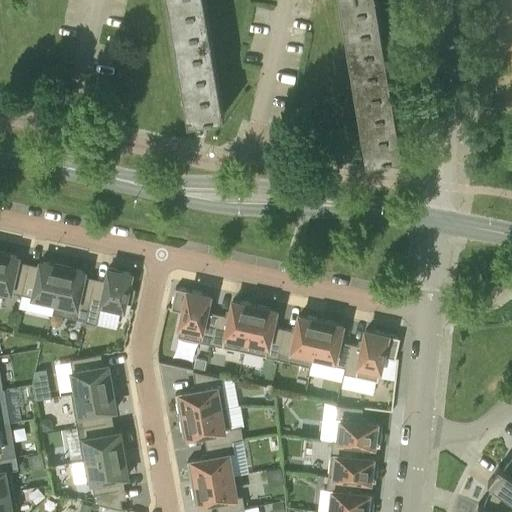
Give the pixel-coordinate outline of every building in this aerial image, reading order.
[(169,0),(189,119),(224,113),(204,0),(169,0)] [(340,0),(367,158),(403,152),(402,151),(376,0),(340,0)] [(19,256),(0,251),(0,289),(21,294),(27,269),(16,266),(18,257),(19,257),(19,256)] [(62,266),(40,261),(39,262),(40,262),(38,271),(27,269),(21,294),(54,301),(62,266)] [(85,321),(93,283),(82,281),(84,272),(85,272),(85,271),(63,266),(55,301),(52,313),(85,321)] [(122,313),(125,301),(132,303),(135,287),(128,286),(131,274),(132,274),(132,273),(108,267),(108,269),(105,286),(93,283),(85,321),(96,323),(100,308),(122,313)] [(211,343),(218,313),(206,311),(210,295),(175,287),(171,309),(183,311),(177,336),(211,343)] [(211,343),(244,351),(254,305),(233,300),(229,316),(218,313),(211,343)] [(277,358),(284,328),(273,325),(276,309),(254,305),(244,351),(277,358)] [(312,360),(321,319),(299,314),(295,330),(284,328),(277,358),(310,365),(312,360)] [(343,324),(321,319),(312,360),(345,367),(350,343),(339,340),(343,324)] [(350,343),(345,367),(343,373),(378,381),(383,356),(395,359),(400,337),(365,329),(362,345),(350,343)] [(95,354),(70,359),(76,392),(112,386),(108,363),(106,363),(106,364),(97,366),(95,354)] [(204,369),(206,359),(196,357),(193,366),(204,369)] [(33,385),(47,382),(45,368),(34,370),(32,383),(33,385)] [(179,415),(227,407),(221,376),(193,370),(196,389),(175,393),(179,415)] [(77,427),(107,421),(105,410),(114,408),(115,409),(116,409),(112,386),(76,392),(71,393),(77,427)] [(363,407),(343,405),(336,404),(335,418),(341,419),(338,441),(359,443),(358,443),(379,446),(382,423),(361,420),(363,407)] [(206,445),(232,440),(243,439),(241,426),(230,428),(227,407),(179,415),(183,437),(204,433),(206,445)] [(52,424),(46,419),(41,420),(43,431),(53,429),(52,424)] [(83,460),(124,453),(119,430),(118,430),(118,431),(109,433),(107,421),(77,427),(83,460)] [(0,423),(0,458),(2,458),(15,456),(9,422),(0,423)] [(229,454),(234,453),(232,440),(206,445),(208,456),(187,460),(191,482),(232,475),(229,454)] [(334,476),(355,478),(376,481),(378,458),(357,456),(358,443),(359,443),(338,441),(333,440),(331,453),(328,475),(334,476)] [(124,453),(83,460),(87,482),(92,482),(94,493),(119,489),(117,477),(126,475),(126,476),(128,476),(124,453)] [(511,456),(503,468),(503,469),(511,475),(511,456)] [(0,493),(13,491),(9,469),(4,469),(3,458),(2,458),(0,458),(0,493)] [(511,511),(511,475),(503,469),(503,468),(499,465),(487,481),(492,484),(483,505),(483,506),(499,511),(511,511)] [(232,475),(191,482),(195,504),(216,500),(218,511),(244,507),(242,496),(236,497),(232,475)] [(371,511),(374,494),(353,491),(355,478),(334,476),(328,475),(327,489),(333,490),(330,511),(331,511),(371,511)] [(119,489),(94,493),(95,502),(122,508),(119,489)] [(16,511),(13,491),(0,493),(0,511),(16,511)] [(284,511),(283,502),(272,503),(273,511),(284,511)] [(499,511),(483,506),(483,505),(478,503),(474,511),(499,511)]
